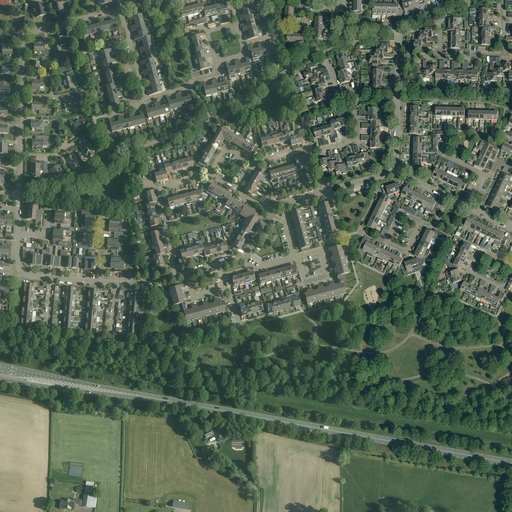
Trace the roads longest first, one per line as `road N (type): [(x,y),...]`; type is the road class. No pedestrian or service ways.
road 1 (primary): [(511,463),(70,386)]
road 2 (residential): [(20,96),(23,35),(120,8)]
road 3 (residential): [(249,163),(357,141),(356,91)]
road 4 (residential): [(174,276),(159,194),(213,173)]
road 5 (tertiary): [(395,172),(276,204),(270,213)]
